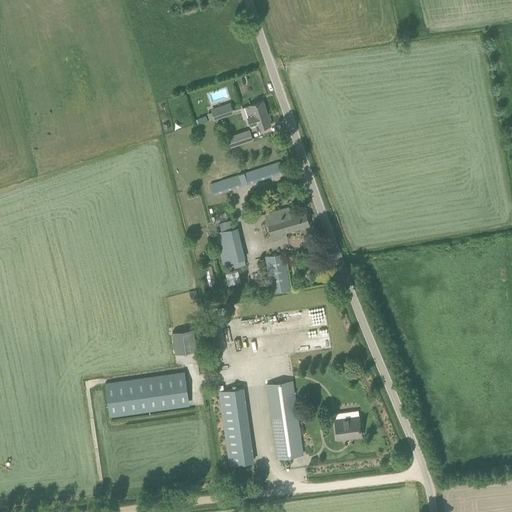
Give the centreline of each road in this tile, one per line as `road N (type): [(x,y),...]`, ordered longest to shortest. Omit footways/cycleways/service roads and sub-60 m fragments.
road 1 (unclassified): [(433,511),(247,0)]
road 2 (track): [(137,511),(425,475)]
